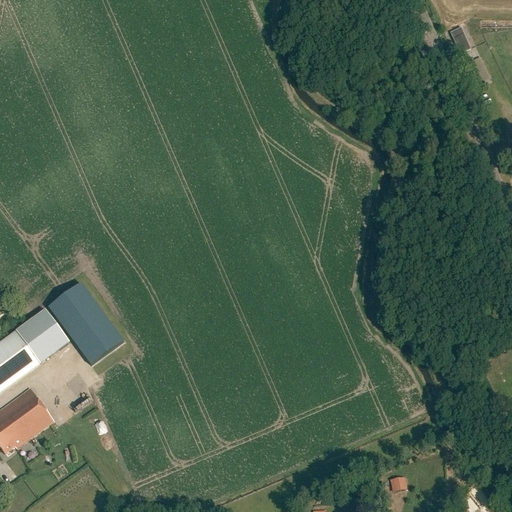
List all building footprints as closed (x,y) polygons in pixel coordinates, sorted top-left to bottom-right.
[(471,51),(461,29),(450,34),(460,56),(471,51)] [(92,368),(124,344),(81,285),(54,305),(48,309),(75,345),(92,368)] [(47,313),(0,346),(0,396),(71,346),(47,313)] [(30,391),(0,412),(0,449),(5,456),(15,449),(16,451),(54,423),(30,391)] [(394,491),(403,489),(401,478),(392,480),(394,491)]
